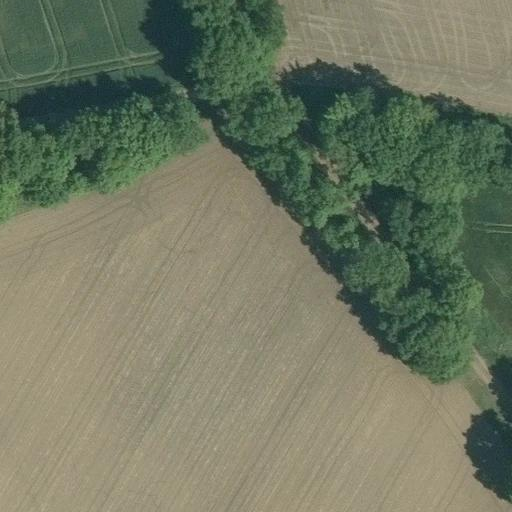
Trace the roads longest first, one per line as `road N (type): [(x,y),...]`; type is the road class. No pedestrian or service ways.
road 1 (track): [(511,126),(313,98),(242,71),(511,412)]
road 2 (unclassified): [(230,0),(242,71),(210,91),(0,128)]
